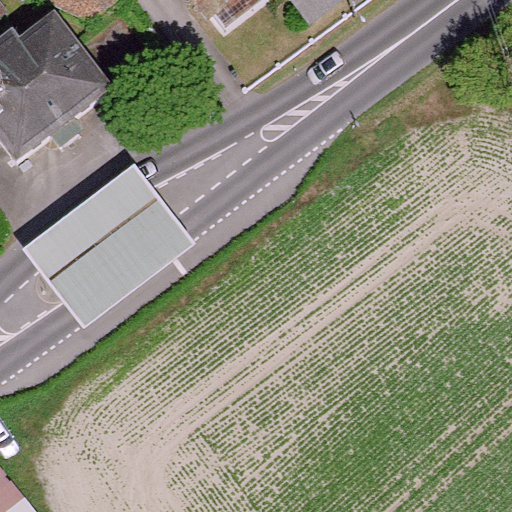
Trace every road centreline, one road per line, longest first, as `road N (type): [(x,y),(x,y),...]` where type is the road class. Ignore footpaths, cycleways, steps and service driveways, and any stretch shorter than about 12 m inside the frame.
road 1 (secondary): [(0,383),(65,354),(204,257),(415,36)]
road 2 (secondary): [(415,36),(135,193),(0,298)]
